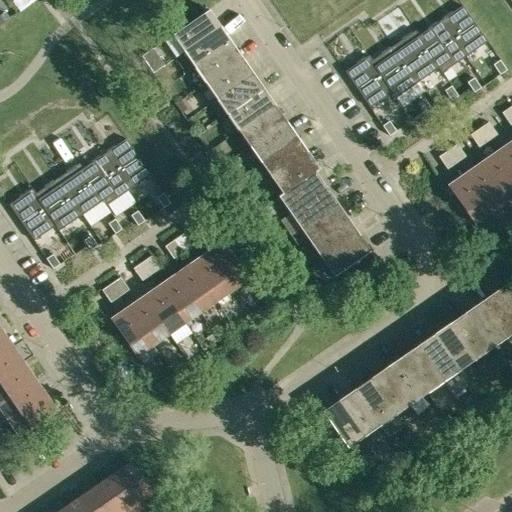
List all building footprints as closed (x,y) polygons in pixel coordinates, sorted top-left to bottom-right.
[(19,12),(35,0),(13,0),(12,1),(19,11),(19,12)] [(462,6),(439,21),(464,57),(487,42),(462,6)] [(172,35),(184,52),(221,26),(209,10),(172,35)] [(442,73),(464,57),(439,21),(418,35),(418,36),(439,67),(438,68),(442,73)] [(195,68),(232,42),(221,26),(184,52),(175,58),(186,74),(195,68)] [(418,36),(418,35),(415,30),(392,46),(417,82),(438,68),(439,67),(418,36)] [(243,58),(232,42),(195,68),(206,84),(243,58)] [(392,46),(371,60),(371,61),(392,92),(391,93),(395,98),(417,82),(392,46)] [(151,51),(143,57),(153,72),(162,67),(151,51)] [(370,108),(391,93),(392,92),(371,61),(371,60),(368,55),(345,71),(370,108)] [(217,99),(254,74),(243,58),(206,84),(217,99)] [(506,70),(499,60),(492,65),(499,75),(506,70)] [(163,66),(153,73),(161,85),(164,88),(164,89),(170,85),(174,82),(163,66)] [(217,99),(228,115),(265,90),(254,74),(217,99)] [(473,92),(480,88),(473,78),(467,82),(473,92)] [(458,96),(451,86),(444,91),(451,101),(458,96)] [(276,105),(265,90),(228,115),(238,131),(276,105)] [(427,102),(420,107),(427,117),(433,113),(427,102)] [(250,147),(287,122),(276,105),(238,131),(250,147)] [(511,108),(511,107),(502,113),(510,125),(511,124),(511,108)] [(396,131),(389,121),(382,126),(389,136),(396,131)] [(298,137),(287,122),(250,147),(261,163),(298,137)] [(488,123),(479,129),(487,141),(497,135),(488,123)] [(478,147),(487,141),(479,129),(470,135),(478,147)] [(308,153),(298,137),(261,163),(271,179),(308,153)] [(126,139),(103,154),(128,190),(150,175),(126,139)] [(511,141),(496,153),(511,176),(511,141)] [(447,151),(456,163),(465,157),(457,144),(447,151)] [(447,151),(438,157),(447,169),(456,163),(447,151)] [(319,169),(308,153),(271,179),(282,194),(278,197),(278,198),(319,169)] [(505,201),(511,196),(511,176),(496,153),(480,164),(505,201)] [(103,154),(82,169),(81,169),(103,200),(102,201),(105,206),(128,190),(103,154)] [(79,164),(56,179),(81,215),(102,201),(103,200),(81,169),(82,169),(79,164)] [(505,201),(480,164),(464,175),(489,212),(505,201)] [(278,198),(289,214),(327,188),(316,173),(320,170),(319,169),(278,198)] [(473,223),(489,212),(464,175),(448,186),(473,223)] [(58,231),(81,215),(56,179),(35,193),(34,194),(56,225),(55,226),(58,231)] [(33,241),(55,226),(56,225),(34,194),(35,193),(32,188),(8,205),(33,241)] [(338,203),(327,188),(289,214),(300,229),(338,203)] [(170,203),(163,193),(156,198),(163,208),(170,203)] [(252,195),(243,202),(250,212),(259,205),(252,195)] [(300,229),(312,246),(349,220),(338,203),(300,229)] [(137,225),(144,221),(137,211),(130,215),(137,225)] [(214,230),(206,218),(197,225),(205,237),(214,230)] [(121,229),(114,219),(108,224),(115,234),(121,229)] [(359,235),(349,220),(312,246),(322,261),(359,235)] [(184,234),(175,240),(183,252),(192,246),(184,234)] [(334,278),(371,252),(359,235),(322,261),(334,278)] [(97,246),(90,236),(83,240),(90,250),(97,246)] [(174,259),(183,252),(175,240),(166,247),(174,259)] [(224,241),(206,254),(232,291),(250,279),(224,241)] [(46,259),(52,269),(59,264),(52,254),(46,259)] [(217,302),(232,291),(206,254),(190,265),(217,302)] [(152,256),(143,262),(152,274),(161,268),(152,256)] [(143,281),(152,274),(143,262),(134,269),(143,281)] [(190,265),(175,276),(201,313),(217,302),(190,265)] [(185,324),(201,313),(175,276),(159,287),(185,324)] [(112,284),(120,296),(129,290),(121,278),(112,284)] [(511,313),(511,279),(496,291),(511,313)] [(111,303),(120,296),(112,284),(103,291),(111,303)] [(159,287),(143,298),(169,335),(185,324),(159,287)] [(506,339),(511,334),(511,313),(496,291),(480,302),(506,339)] [(143,298),(128,309),(153,346),(169,335),(143,298)] [(490,350),(506,339),(480,302),(465,313),(490,350)] [(138,357),(153,346),(128,309),(112,320),(138,357)] [(449,324),(475,361),(490,350),(465,313),(449,324)] [(459,372),(475,361),(449,324),(433,335),(459,372)] [(0,333),(0,357),(12,349),(2,332),(0,333)] [(215,335),(206,342),(210,349),(220,342),(215,335)] [(443,383),(459,372),(433,335),(417,346),(443,383)] [(443,383),(417,346),(402,357),(427,394),(443,383)] [(0,380),(24,364),(12,349),(0,357),(0,380)] [(411,405),(427,394),(402,357),(386,368),(411,405)] [(0,380),(0,404),(35,380),(24,364),(0,380)] [(119,367),(110,374),(120,387),(128,380),(119,367)] [(396,416),(411,405),(386,368),(370,379),(396,416)] [(380,427),(396,416),(370,379),(354,390),(380,427)] [(0,404),(0,409),(9,422),(46,396),(35,380),(0,404)] [(354,390),(338,401),(364,438),(380,427),(354,390)] [(20,438),(57,412),(46,396),(9,422),(20,438)] [(490,397),(481,404),(488,413),(497,406),(490,397)] [(478,400),(463,411),(473,425),(488,415),(478,400)] [(347,449),(364,438),(338,401),(322,412),(347,449)] [(114,474),(139,511),(145,511),(149,510),(143,500),(152,494),(130,463),(114,474)] [(139,511),(114,474),(98,485),(116,511),(125,511),(128,510),(129,511),(139,511)] [(92,511),(116,511),(98,485),(82,496),(92,511)] [(92,511),(82,496),(66,507),(69,511),(92,511)]
